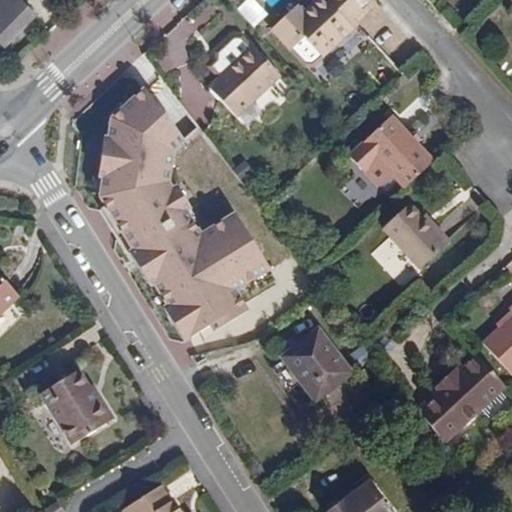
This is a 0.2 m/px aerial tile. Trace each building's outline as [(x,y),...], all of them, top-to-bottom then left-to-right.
[(39,0),(0,0),(0,37),(8,46),(46,6),(39,0)] [(251,0),(240,10),(253,26),(267,15),(254,0),(251,0)] [(362,12),(351,0),(322,0),(304,17),(300,12),(295,7),(271,29),(289,50),(304,38),(321,56),(353,28),(349,23),(353,19),(362,12)] [(304,17),(322,0),(312,0),(300,12),(304,17)] [(357,25),(353,19),(349,23),(353,28),(357,25)] [(304,38),(289,50),(304,65),(311,66),(321,56),(304,38)] [(209,88),(235,116),(280,76),(252,47),(209,88)] [(184,140),(141,87),(105,116),(96,198),(180,344),(275,283),(268,270),(232,209),(204,226),(168,181),(173,156),(184,140)] [(403,189),(433,161),(391,116),(348,156),(362,174),(364,171),(377,161),(389,175),(403,189)] [(377,185),(389,175),(377,161),(364,171),(377,185)] [(382,228),(418,270),(448,243),(423,215),(419,218),(407,206),(382,228)] [(0,277),(0,312),(18,295),(0,277)] [(316,290),(307,279),(285,296),(293,307),(316,290)] [(511,374),(511,305),(507,310),(511,315),(482,343),(511,375),(511,374)] [(316,332),(297,346),(284,357),(281,359),(314,400),(349,373),(316,332)] [(284,357),(297,346),(291,339),(277,348),(284,357)] [(444,442),(504,387),(475,356),(458,371),(453,376),(449,372),(434,386),(437,390),(417,408),(444,442)] [(454,367),(449,372),(453,376),(458,371),(454,367)] [(112,419),(96,392),(92,394),(88,388),(78,372),(41,395),(71,444),(112,419)] [(92,394),(96,392),(91,385),(88,388),(92,394)] [(329,511),(389,511),(366,482),(329,511)] [(166,511),(173,508),(169,500),(165,501),(156,486),(117,511),(118,511),(166,511)]
